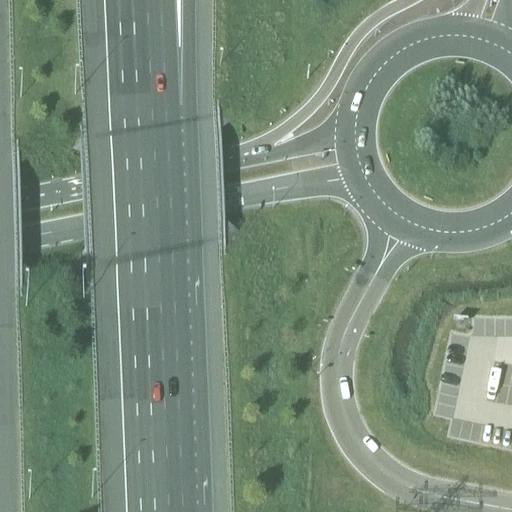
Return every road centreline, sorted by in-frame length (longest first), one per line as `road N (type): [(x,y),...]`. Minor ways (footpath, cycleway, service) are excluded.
road 1 (unclassified): [(511,510),(394,480),(357,450),(347,430),(336,385),(343,335),(403,222)]
road 2 (motorway): [(160,511),(145,110)]
road 3 (secondary): [(0,244),(362,178)]
road 4 (secondary): [(275,155),(0,209)]
road 5 (motorway): [(408,0),(355,37),(275,155)]
road 6 (secondary): [(454,34),(390,56),(362,91),(352,131)]
